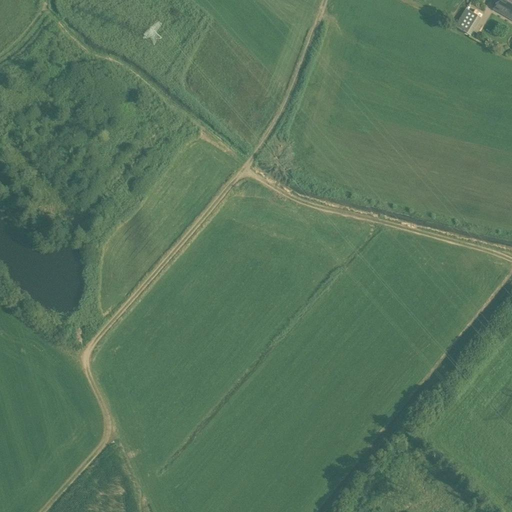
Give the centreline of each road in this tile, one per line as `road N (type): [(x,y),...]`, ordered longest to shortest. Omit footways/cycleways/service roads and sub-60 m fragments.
road 1 (track): [(325,0),(272,131),(245,171),(312,207),(511,261)]
road 2 (track): [(245,171),(89,348),(85,362),(109,434),(43,511)]
